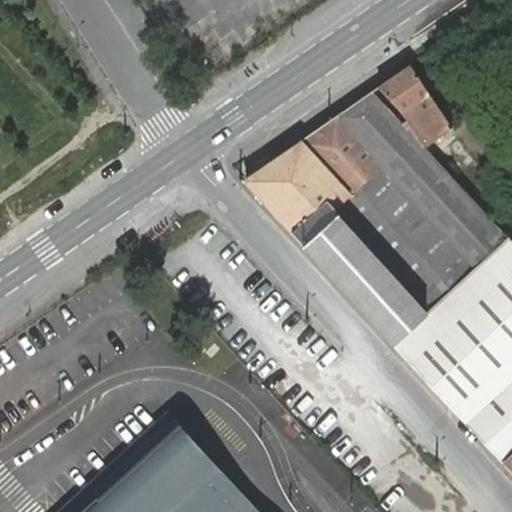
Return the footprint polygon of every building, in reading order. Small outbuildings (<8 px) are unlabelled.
[(436,104),(408,65),(377,86),(405,116),(413,111),(432,138),(451,127),(436,104)] [(400,125),(369,91),(336,114),(370,151),(381,163),(455,241),(476,264),(500,242),(504,238),(507,236),(400,125)] [(349,193),(381,163),(370,151),(336,114),(299,139),(349,193)] [(426,310),(476,264),(455,241),(381,163),(349,193),(299,139),(278,153),(334,212),(426,310)] [(302,242),(334,212),(278,153),(245,177),(245,181),(302,242)] [(302,242),(394,341),(426,310),(334,212),(302,242)] [(511,241),(507,236),(504,238),(500,242),(476,264),(426,310),(394,341),(504,460),(511,452),(511,241)] [(165,432),(77,511),(166,511),(205,476),(165,432)] [(511,472),(511,452),(504,460),(502,461),(511,472)] [(238,511),(205,476),(166,511),(238,511)]
